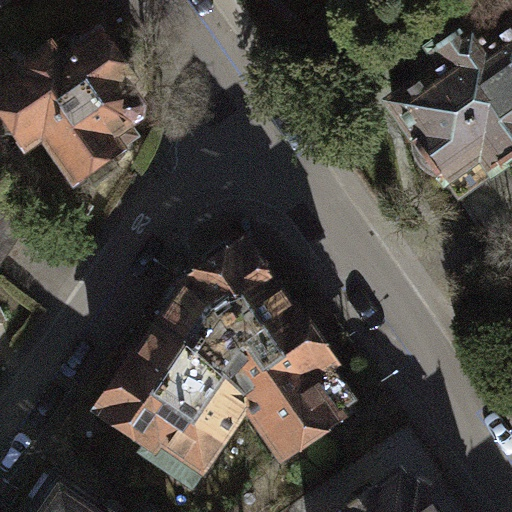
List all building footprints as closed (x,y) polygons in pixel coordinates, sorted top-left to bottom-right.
[(425,77),(391,102),(413,131),(413,149),(419,162),(430,173),(444,175),(458,193),(500,163),(511,163),(511,0),(500,0),(415,62),(425,77)] [(51,46),(0,82),(0,123),(6,133),(16,133),(25,146),(42,135),(73,179),(136,134),(128,123),(134,119),(135,94),(127,83),(134,77),(100,30),(60,59),(51,46)] [(184,286),(160,325),(199,348),(246,391),(245,403),(283,452),(357,399),(243,242),(224,239),(203,254),(204,269),(184,286)] [(194,474),(245,403),(246,391),(199,348),(160,325),(100,406),(194,474)] [(105,500),(58,468),(27,511),(114,511),(105,507),(105,500)] [(400,470),(338,511),(437,511),(434,507),(428,511),(400,470)]
